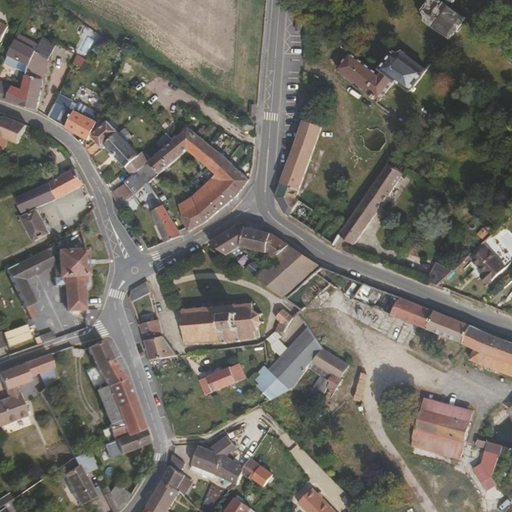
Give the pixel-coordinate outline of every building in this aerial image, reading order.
[(433,0),(424,13),(424,23),(449,42),(465,20),(452,10),(459,0),(433,0)] [(0,47),(1,48),(9,29),(0,25),(0,47)] [(31,67),(37,56),(40,50),(20,40),(16,47),(10,58),(31,67)] [(409,93),(426,71),(402,53),(391,56),(380,72),(395,83),(409,93)] [(395,83),(380,72),(377,75),(349,54),(337,71),(380,104),(395,83)] [(44,96),(51,63),(37,56),(31,67),(26,93),(17,90),(10,105),(27,112),(41,115),(43,104),(44,96)] [(74,64),(83,67),(86,59),(77,56),(74,64)] [(98,130),(108,120),(101,112),(96,125),(95,128),(98,130)] [(96,125),(74,114),(67,128),(89,140),(95,128),(96,125)] [(21,147),(30,128),(8,118),(0,134),(0,152),(2,154),(8,141),(21,147)] [(105,147),(120,132),(111,122),(95,137),(105,147)] [(290,218),(296,210),(293,207),(321,130),(303,123),(277,198),(287,215),(290,218)] [(147,185),(186,151),(208,168),(219,155),(211,148),(186,130),(182,134),(124,184),(125,185),(135,196),(147,185)] [(146,160),(120,132),(105,147),(106,149),(108,146),(133,172),(146,160)] [(403,176),(422,148),(407,139),(388,166),(403,176)] [(236,170),(219,155),(208,168),(216,175),(225,183),(236,170)] [(355,246),(403,176),(388,166),(343,231),(339,237),(341,238),(355,246)] [(86,188),(89,186),(80,170),(55,184),(62,201),(77,193),(86,188)] [(239,195),(249,181),(236,170),(225,183),(239,195)] [(239,195),(225,183),(216,175),(208,184),(231,204),(239,195)] [(40,212),(62,201),(55,184),(24,197),(31,215),(23,219),(37,243),(53,235),(40,212)] [(206,224),(231,204),(208,184),(193,200),(201,208),(185,217),(190,233),(206,224)] [(135,196),(125,185),(112,197),(120,209),(135,196)] [(81,201),(90,195),(86,188),(77,193),(81,201)] [(31,215),(24,197),(16,201),(23,219),(31,215)] [(171,222),(155,198),(147,204),(153,212),(160,227),(171,222)] [(201,208),(193,200),(181,207),(185,217),(201,208)] [(182,238),(171,222),(160,227),(166,244),(182,238)] [(290,247),(272,235),(239,228),(210,245),(229,259),(232,256),(232,254),(241,248),(264,253),(275,260),(290,247)] [(40,254),(36,246),(31,249),(35,257),(40,254)] [(507,266),(487,246),(470,263),(490,284),(507,266)] [(283,297),(318,266),(290,247),(275,260),(264,270),(256,278),(283,297)] [(27,280),(54,266),(55,289),(68,288),(69,312),(86,311),(84,277),(89,277),(87,252),(54,255),(50,248),(40,254),(35,257),(7,271),(33,320),(40,316),(34,304),(37,302),(27,280)] [(437,286),(455,269),(436,262),(428,282),(437,286)] [(264,270),(255,263),(253,265),(250,263),(243,269),(256,278),(264,270)] [(511,342),(399,297),(322,268),(287,300),(301,311),(321,294),(330,285),(337,290),(353,302),(355,300),(435,332),(434,335),(434,338),(435,341),(437,342),(440,342),(442,341),(445,337),(477,349),(511,362),(511,342)] [(133,304),(151,293),(146,282),(132,290),(131,298),(133,304)] [(327,299),(337,290),(330,285),(321,294),(327,299)] [(259,340),(257,326),(261,323),(265,324),(265,321),(262,320),(261,316),(264,312),(262,310),(259,313),(254,311),(253,309),(254,307),(256,307),(256,302),(253,303),(253,301),(249,301),(249,303),(248,303),(247,301),(243,301),(243,304),(239,304),(239,302),(234,302),(235,304),(229,305),(229,302),(224,303),(224,305),(219,306),(218,304),(214,304),(214,307),(209,307),(209,305),(204,305),(204,307),(198,308),(198,306),(194,306),(194,309),(187,309),(186,307),(182,307),(182,310),(180,310),(180,315),(183,315),(185,340),(183,341),(183,345),(186,344),(186,347),(191,347),(190,344),(196,343),(197,346),(201,345),(201,343),(204,342),(205,345),(209,345),(209,342),(214,341),(215,344),(219,344),(219,341),(229,340),(229,343),(234,342),(234,339),(242,339),(242,341),(247,341),(247,338),(255,338),(255,340),(259,340)] [(286,331),(296,317),(285,310),(278,320),(282,324),(275,332),(286,331)] [(163,336),(158,319),(155,320),(154,317),(150,318),(151,322),(140,325),(145,340),(163,336)] [(27,326),(3,333),(7,348),(31,340),(27,326)] [(311,363),(322,349),(308,329),(268,371),(286,389),(295,384),(311,363)] [(42,344),(55,339),(52,331),(39,337),(42,344)] [(175,354),(163,336),(145,340),(146,342),(144,343),(150,360),(175,354)] [(139,433),(125,390),(101,344),(85,353),(108,399),(118,429),(122,439),(139,433)] [(349,366),(322,349),(311,363),(333,377),(339,381),(349,366)] [(511,373),(511,362),(477,349),(473,358),(511,373)] [(0,414),(18,409),(12,390),(27,385),(26,380),(42,375),(44,389),(53,382),(46,360),(0,376),(0,393),(0,394),(1,394),(4,402),(0,403),(0,414)] [(214,391),(245,378),(240,363),(207,376),(214,391)] [(268,371),(265,368),(251,381),(268,399),(286,389),(268,371)] [(322,394),(328,385),(329,383),(320,377),(313,388),(322,394)] [(335,390),(341,382),(339,381),(333,377),(329,383),(328,385),(335,390)] [(118,429),(108,399),(97,404),(108,433),(118,429)] [(478,414),(429,400),(425,412),(474,425),(478,414)] [(0,428),(22,420),(18,409),(0,414),(0,428)] [(463,461),(474,425),(425,412),(421,411),(415,430),(419,431),(413,448),(463,461)] [(122,439),(118,429),(108,433),(106,434),(110,444),(122,439)] [(108,461),(144,448),(139,433),(122,439),(110,444),(102,447),(106,456),(108,461)] [(492,483),(505,452),(491,447),(492,444),(480,441),(477,450),(487,454),(482,467),(492,483)] [(228,461),(239,451),(230,442),(229,443),(214,455),(228,461)] [(86,464),(106,456),(102,447),(82,456),(86,464)] [(247,473),(228,461),(214,455),(204,451),(197,469),(220,479),(240,489),(246,477),(247,473)] [(497,491),(511,458),(511,454),(505,452),(492,483),(497,491)] [(91,500),(75,474),(89,468),(86,464),(82,456),(68,462),(72,470),(59,477),(76,508),(91,500)] [(276,479),(255,463),(247,473),(246,477),(268,490),(276,479)] [(188,479),(171,467),(165,479),(180,491),(188,479)] [(166,511),(180,491),(165,479),(147,509),(143,511),(166,511)] [(327,511),(333,507),(314,488),(299,504),(306,511),(327,511)] [(115,511),(117,511),(126,500),(112,489),(106,497),(115,511)] [(262,496),(257,493),(253,498),(258,502),(262,496)] [(115,511),(106,497),(105,495),(99,499),(107,511),(115,511)] [(249,511),(252,510),(236,498),(226,511),(249,511)] [(0,511),(5,511),(11,509),(4,499),(0,502),(0,511)]
